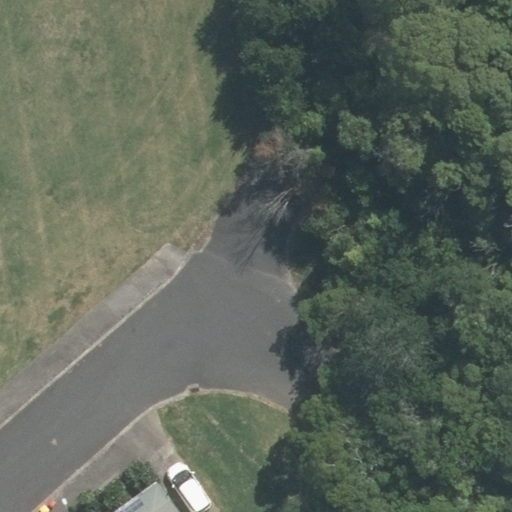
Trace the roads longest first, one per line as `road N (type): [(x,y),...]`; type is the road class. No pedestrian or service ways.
road 1 (residential): [(0,490),(190,329)]
road 2 (residential): [(190,329),(226,290),(262,202)]
road 3 (residential): [(190,329),(246,341),(318,374)]
